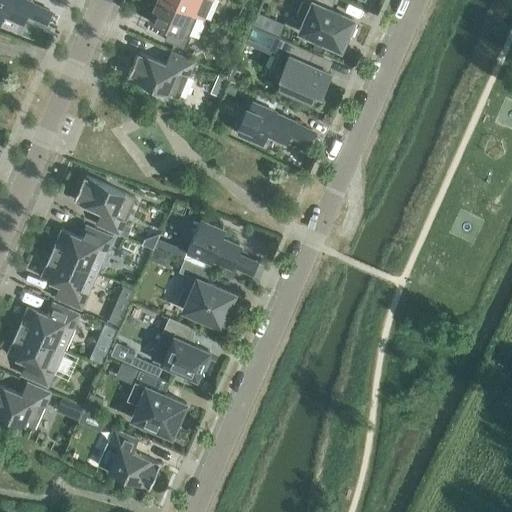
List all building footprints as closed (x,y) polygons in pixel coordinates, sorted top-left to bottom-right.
[(0,0),(0,14),(1,14),(20,22),(24,14),(44,23),(49,10),(30,1),(30,0),(0,0)] [(204,18),(204,17),(164,0),(158,0),(149,21),(169,29),(164,39),(185,48),(190,37),(188,37),(197,15),(204,18)] [(164,0),(204,17),(211,0),(164,0)] [(302,0),(297,13),(304,22),(300,31),(341,48),(346,35),(351,35),(355,26),(352,23),(353,19),(329,9),(333,0),(302,0)] [(253,23),(262,27),(267,15),(258,11),(253,23)] [(323,83),(325,84),(330,72),(308,62),(313,51),(251,25),(244,41),(275,54),(269,68),(282,73),(281,75),(283,76),(278,87),(277,86),(277,88),(314,104),(316,105),(317,105),(319,104),(321,103),(322,102),(323,100),(324,98),(324,97),(323,95),(323,94),(322,92),(321,91),(320,91),(323,83)] [(138,53),(128,74),(129,74),(128,76),(143,82),(140,87),(162,97),(164,92),(179,98),(195,61),(171,50),(165,63),(139,51),(138,53)] [(241,73),(234,70),(230,81),(237,84),(241,73)] [(218,72),(210,91),(219,95),(228,76),(218,72)] [(239,86),(230,83),(226,93),(235,96),(239,86)] [(283,142),(287,134),(307,142),(312,129),(292,121),(293,119),(273,110),(274,108),(253,99),(238,132),(260,141),(263,133),(283,142)] [(84,176),(74,198),(75,198),(74,199),(101,211),(95,223),(120,234),(136,197),(85,175),(84,176)] [(230,265),(249,273),(255,260),(235,252),(239,244),(219,235),(223,227),(201,218),(186,251),(208,260),(209,258),(229,267),(230,265)] [(80,236),(61,228),(51,252),(97,272),(113,236),(86,224),(80,236)] [(157,250),(152,261),(165,266),(170,255),(157,250)] [(81,308),(97,272),(51,252),(40,276),(59,284),(54,296),(81,308)] [(184,309),(220,325),(234,293),(207,282),(212,270),(184,258),(179,271),(197,279),(184,309)] [(47,313),(28,305),(17,329),(64,349),(79,313),(52,301),(47,313)] [(119,324),(125,312),(115,308),(109,320),(119,324)] [(150,358),(162,363),(197,378),(209,351),(187,341),(193,327),(169,316),(150,358)] [(48,385),(64,349),(17,329),(7,353),(26,361),(21,373),(48,385)] [(116,343),(111,354),(115,355),(120,344),(116,343)] [(106,352),(98,349),(93,361),(101,365),(106,352)] [(132,354),(128,361),(158,374),(161,367),(134,355),(132,354)] [(132,418),(172,435),(186,402),(164,393),(169,382),(140,369),(127,398),(138,403),(132,418)] [(0,413),(35,429),(51,391),(27,381),(22,393),(0,383),(0,413)] [(84,408),(95,413),(100,401),(89,396),(84,408)] [(119,446),(109,469),(149,487),(150,485),(150,486),(159,464),(160,462),(133,450),(139,438),(115,428),(109,441),(119,446)]
